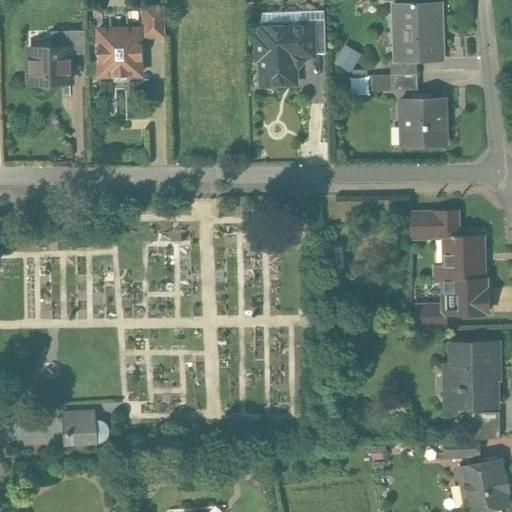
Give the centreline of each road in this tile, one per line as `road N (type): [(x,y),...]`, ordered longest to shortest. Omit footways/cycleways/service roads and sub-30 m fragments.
road 1 (residential): [(502,178),(103,184),(0,176)]
road 2 (residential): [(483,0),(502,178)]
